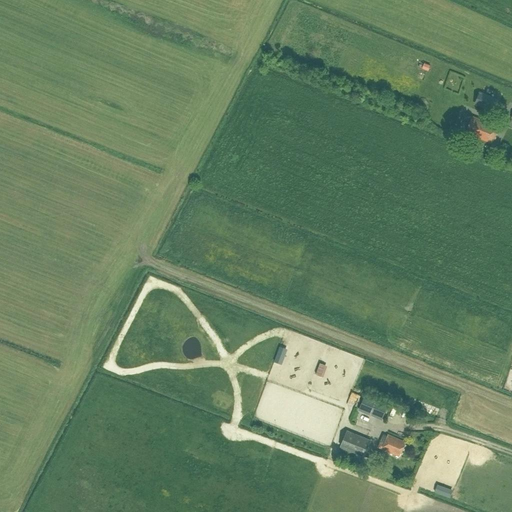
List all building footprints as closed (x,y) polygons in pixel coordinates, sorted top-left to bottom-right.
[(430,71),(433,65),(426,62),(423,68),(430,71)] [(494,101),(496,95),(487,92),(485,97),(494,101)] [(489,107),(476,102),(473,110),(486,115),(489,107)] [(498,129),(471,117),(464,133),(472,136),(484,141),(491,144),(498,129)] [(472,136),(469,144),(480,149),(484,141),(472,136)] [(388,403),(365,394),(358,410),(382,419),(388,403)] [(467,405),(464,411),(472,415),(475,409),(467,405)] [(370,440),(348,431),(338,455),(369,468),(372,460),(364,456),(370,440)] [(405,443),(383,433),(377,447),(399,457),(405,443)] [(446,444),(446,445),(456,445),(456,440),(444,440),(444,433),(435,433),(435,444),(446,444)] [(471,490),(479,492),(481,484),(473,482),(471,490)]
